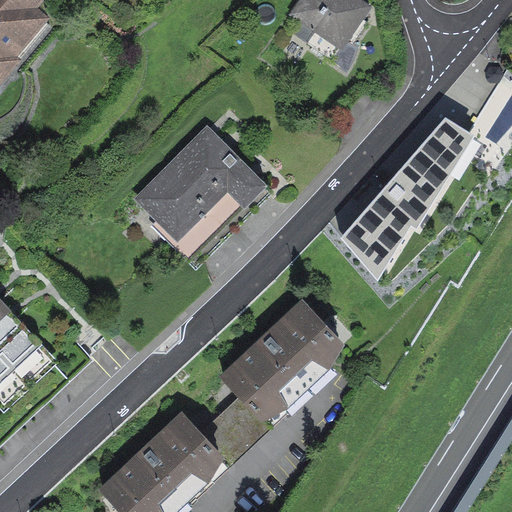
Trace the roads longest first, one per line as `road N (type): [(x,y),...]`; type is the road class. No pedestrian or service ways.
road 1 (tertiary): [(454,59),(241,290),(5,511)]
road 2 (motorway): [(511,260),(351,511)]
road 3 (motorway): [(409,511),(511,346)]
